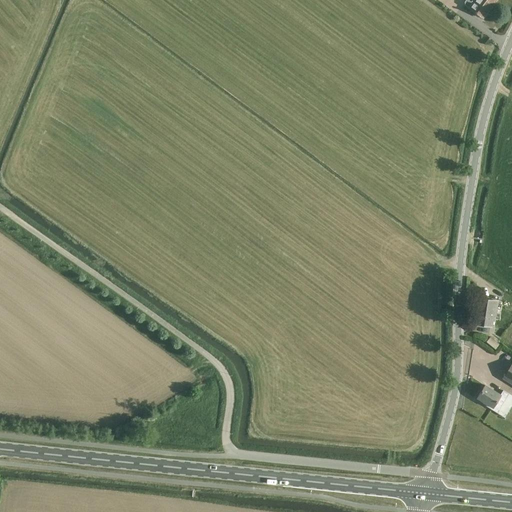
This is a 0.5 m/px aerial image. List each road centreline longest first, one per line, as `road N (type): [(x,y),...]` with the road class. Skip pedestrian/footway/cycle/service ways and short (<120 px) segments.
road 1 (unclassified): [(430,475),(231,452),(224,373),(0,208)]
road 2 (tertiary): [(430,475),(456,381),(461,226),(511,40)]
road 3 (primary): [(424,496),(0,448)]
